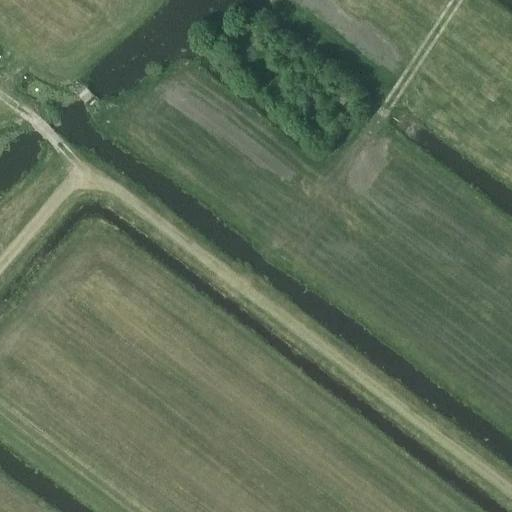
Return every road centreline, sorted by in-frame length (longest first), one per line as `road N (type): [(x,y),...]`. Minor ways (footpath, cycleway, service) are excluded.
road 1 (track): [(511,490),(106,185),(78,182),(0,267)]
road 2 (track): [(360,143),(461,0)]
